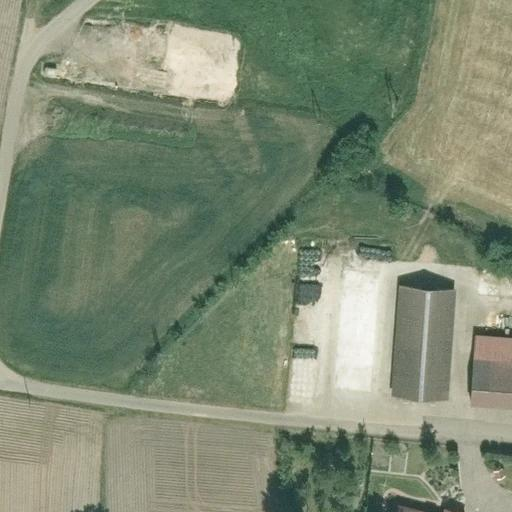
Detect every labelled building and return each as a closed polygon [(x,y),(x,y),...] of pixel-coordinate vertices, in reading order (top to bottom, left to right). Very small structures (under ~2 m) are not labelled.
[(347,291),(370,294),(373,266),(367,265),(368,255),(352,254),(347,291)] [(447,279),(390,277),(387,389),(443,391),(447,279)] [(511,333),(468,330),(462,399),(511,402),(511,333)] [(368,468),(403,474),(408,441),(373,435),(368,468)] [(445,511),(392,499),(389,511),(445,511)]
